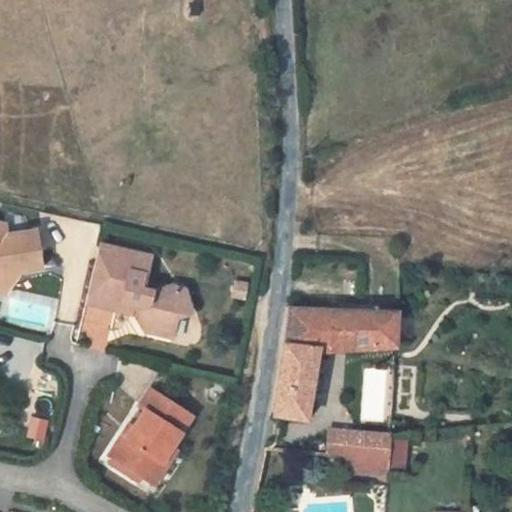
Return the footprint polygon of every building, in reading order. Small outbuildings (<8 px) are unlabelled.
[(0,283),(7,271),(31,266),(22,230),(0,234),(0,283)] [(98,245),(85,303),(129,314),(131,307),(140,309),(137,320),(145,332),(171,338),(176,316),(189,311),(183,289),(170,285),(154,291),(143,288),(150,257),(98,245)] [(46,330),(52,304),(11,295),(6,321),(46,330)] [(411,326),(301,302),(287,368),(279,408),(311,414),(328,347),(407,361),(411,326)] [(142,414),(131,430),(123,441),(117,438),(104,457),(138,480),(152,461),(157,463),(166,450),(188,418),(148,390),(134,410),(142,414)] [(311,414),(279,408),(278,412),(310,418),(311,414)] [(124,426),(117,438),(123,441),(131,430),(124,426)] [(384,438),(341,430),(340,447),(397,452),(400,429),(387,426),(384,438)] [(397,452),(340,447),(340,454),(352,457),(354,476),(394,483),(397,452)] [(171,453),(166,450),(157,463),(152,461),(138,480),(148,487),(171,453)]
